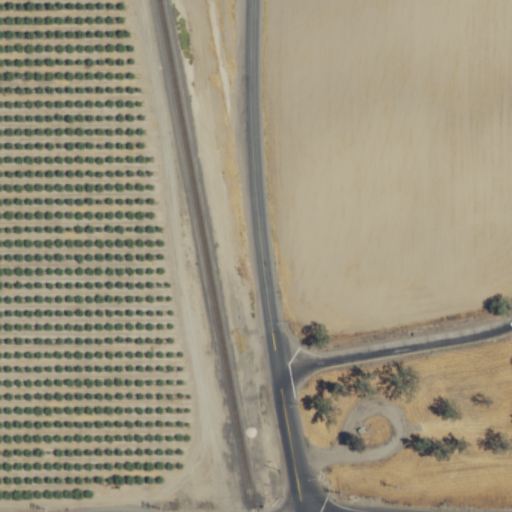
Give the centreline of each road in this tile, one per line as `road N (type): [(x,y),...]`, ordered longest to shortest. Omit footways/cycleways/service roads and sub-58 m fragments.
road 1 (tertiary): [(276,371),(254,204),(249,0)]
road 2 (motorway): [(511,325),(276,371)]
road 3 (primary): [(300,511),(276,371)]
